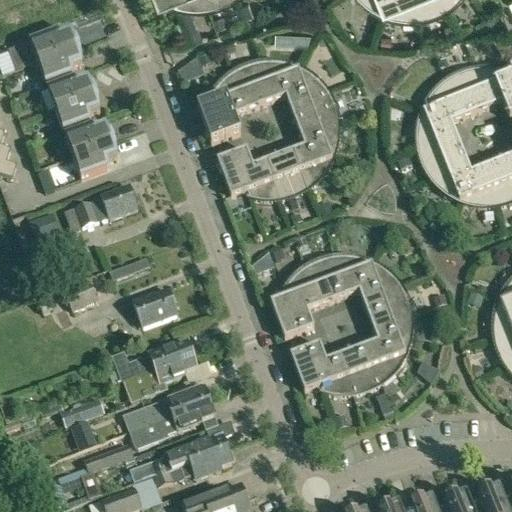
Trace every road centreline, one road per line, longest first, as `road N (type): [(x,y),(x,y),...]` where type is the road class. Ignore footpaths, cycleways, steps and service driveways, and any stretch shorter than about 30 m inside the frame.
road 1 (residential): [(307,494),(121,0)]
road 2 (residential): [(307,494),(435,452),(511,448)]
